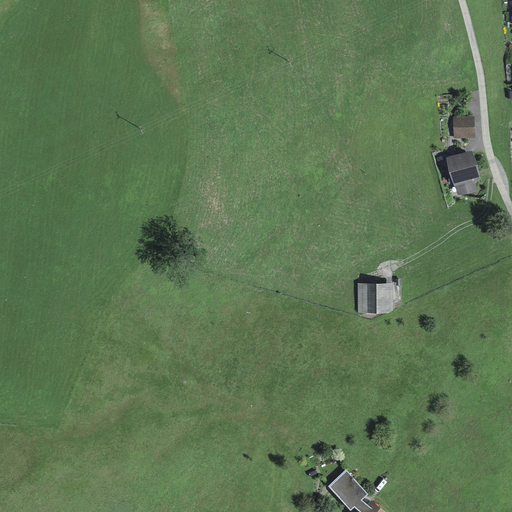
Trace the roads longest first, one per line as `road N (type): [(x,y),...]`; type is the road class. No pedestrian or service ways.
road 1 (residential): [(511,210),(490,156),(462,0)]
road 2 (track): [(495,174),(491,200),(473,225),(372,270)]
